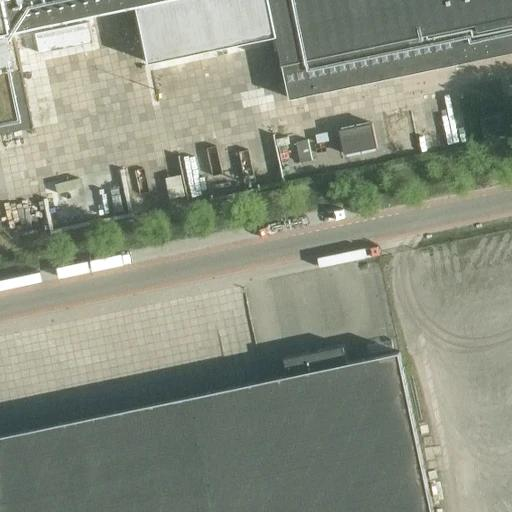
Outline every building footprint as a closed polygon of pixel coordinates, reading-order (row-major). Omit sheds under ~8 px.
[(511,0),(0,0),(0,35),(12,33),(12,34),(13,34),(13,32),(137,6),(150,65),(278,38),(291,99),(511,52),(511,0)] [(36,33),(40,54),(93,43),(89,22),(36,33)] [(511,113),(482,120),(486,140),(511,134),(511,113)] [(373,123),(340,130),(345,154),(378,147),(373,123)] [(308,140),(297,142),(301,163),(313,160),(308,140)] [(165,199),(181,196),(176,174),(160,177),(165,199)] [(433,511),(400,352),(348,363),(344,346),(285,359),(288,375),(0,435),(0,504),(1,511),(433,511)]
